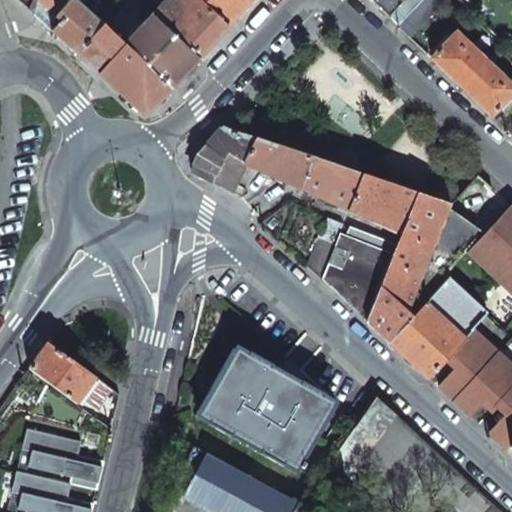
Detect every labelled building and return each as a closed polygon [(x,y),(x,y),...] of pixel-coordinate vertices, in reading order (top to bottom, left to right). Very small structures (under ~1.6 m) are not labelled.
[(17,0),(33,14),(35,0),(17,0)] [(77,4),(73,0),(35,0),(33,14),(50,30),(52,31),(77,4)] [(197,0),(165,0),(152,15),(199,59),(227,28),(197,0)] [(197,0),(227,28),(252,0),(197,0)] [(368,0),(388,18),(403,0),(368,0)] [(397,27),(422,0),(403,0),(388,18),(392,22),(397,27)] [(422,0),(397,27),(409,37),(445,0),(422,0)] [(103,27),(77,4),(52,31),(78,56),(103,27)] [(141,5),(125,21),(137,31),(152,15),(141,5)] [(137,31),(123,46),(171,89),(199,59),(152,15),(137,31)] [(103,27),(78,56),(145,117),(171,89),(123,46),(103,27)] [(461,87),(486,61),(485,60),(456,33),(443,45),(431,58),(461,87)] [(461,87),(491,115),(503,102),(511,93),(511,85),(486,61),(461,87)] [(255,138),(222,127),(195,157),(191,171),(232,190),(246,165),(245,164),(255,138)] [(309,156),(255,138),(245,164),(246,164),(299,188),(309,156)] [(363,175),(309,156),(299,188),(349,210),(363,175)] [(417,194),(363,175),(349,210),(401,233),(417,194)] [(379,286),(408,311),(448,207),(449,205),(417,194),(401,233),(396,245),(392,254),(379,286)] [(511,293),(511,240),(511,238),(511,205),(510,204),(492,224),(467,251),(511,293)] [(467,251),(492,224),(489,223),(483,231),(479,229),(470,222),(448,207),(408,311),(412,315),(426,301),(449,277),(445,274),(467,251)] [(470,222),(479,229),(486,219),(477,213),(470,222)] [(284,225),(276,221),(267,233),(278,242),(284,225)] [(396,245),(349,226),(347,229),(345,235),(392,254),(396,245)] [(335,244),(320,279),(366,321),(379,286),(392,254),(345,235),(340,233),(339,233),(335,244)] [(335,244),(318,237),(305,265),(320,279),(335,244)] [(388,341),(428,377),(445,358),(486,313),(449,277),(426,301),(412,315),(388,341)] [(388,341),(412,315),(408,311),(379,286),(366,321),(388,341)] [(511,337),(486,313),(445,358),(455,368),(438,387),(469,415),(486,396),(506,414),(488,433),(506,449),(508,446),(511,442),(511,337)] [(94,378),(46,343),(28,369),(75,404),(94,378)] [(336,401),(235,345),(195,416),(296,472),(336,401)] [(118,396),(105,386),(98,396),(116,410),(118,396)] [(395,414),(376,397),(329,463),(351,477),(395,414)] [(97,490),(101,466),(76,460),(80,441),(26,428),(21,449),(31,452),(27,466),(71,477),(69,483),(70,484),(97,490)] [(293,511),(299,504),(207,453),(183,496),(211,511),(293,511)] [(69,483),(16,471),(11,492),(20,494),(17,509),(29,511),(91,511),(92,509),(65,503),(70,484),(69,483)]
